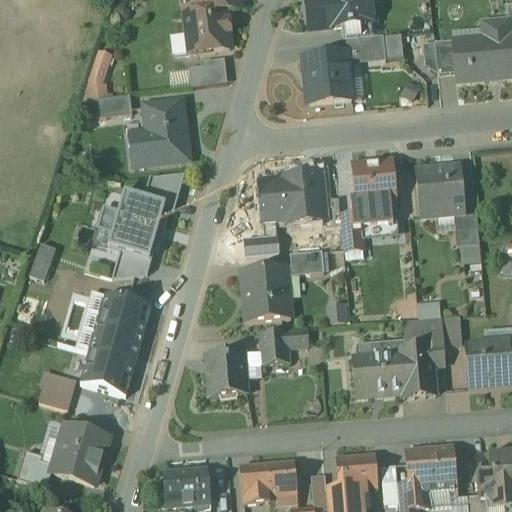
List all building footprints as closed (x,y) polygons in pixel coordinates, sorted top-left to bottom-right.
[(196,0),(199,18),(227,14),(242,12),(240,0),(196,0)] [(364,0),(324,0),(325,2),(313,3),(306,13),(308,35),(374,28),(372,9),(365,10),(364,0)] [(179,20),(184,63),(232,58),(227,14),(199,18),(179,20)] [(508,26),(483,28),(484,43),(454,45),(455,51),(453,52),(455,78),(456,87),(511,81),(511,40),(510,40),(508,26)] [(383,41),(351,44),(353,63),(383,60),(384,66),(385,65),(383,41)] [(454,45),(434,47),(438,79),(455,78),(453,52),(455,51),(454,45)] [(347,57),(304,61),(304,63),(306,63),(309,91),(307,91),(309,109),(352,105),(351,103),(348,103),(346,73),(349,73),(347,57)] [(206,65),(206,73),(172,74),(172,91),(228,89),(227,64),(206,65)] [(129,101),(98,105),(100,123),(132,120),(129,101)] [(182,106),(144,111),(144,113),(148,138),(130,140),(134,173),(189,166),(182,106)] [(391,166),(353,170),(357,213),(395,209),(391,166)] [(444,174),(417,176),(417,175),(416,175),(420,222),(439,221),(438,217),(464,215),(459,171),(444,173),(444,174)] [(322,178),(282,182),(282,185),(277,185),(272,193),(272,197),(262,198),(265,224),(286,222),(286,228),(325,224),(326,224),(324,205),(322,178)] [(106,251),(151,264),(166,211),(121,198),(106,251)] [(338,204),(324,205),(326,224),(325,224),(326,233),(341,231),(340,220),(338,204)] [(360,218),(340,220),(341,231),(343,256),(363,254),(360,218)] [(476,219),(460,221),(463,251),(479,249),(476,219)] [(281,240),(264,242),(266,257),(282,255),(281,240)] [(511,248),(503,249),(505,279),(511,278),(511,248)] [(46,287),(57,254),(42,249),(32,282),(46,287)] [(269,272),(289,270),(287,256),(267,259),(269,272)] [(322,257),(290,260),(291,275),(312,273),(312,279),(324,278),(322,257)] [(286,272),(242,276),(246,328),(291,324),(286,272)] [(150,313),(106,301),(94,342),(139,355),(150,313)] [(329,328),(349,327),(348,308),(328,309),(329,328)] [(458,322),(441,323),(443,348),(444,353),(461,352),(458,322)] [(441,323),(402,327),(404,348),(405,352),(431,349),(443,348),(441,323)] [(511,334),(484,336),(485,349),(465,351),(468,394),(487,392),(487,389),(511,387),(511,334)] [(307,336),(286,337),(287,353),(308,352),(307,336)] [(286,337),(260,339),(263,370),(288,368),(287,353),(286,337)] [(139,355),(94,342),(81,389),(125,401),(139,355)] [(404,348),(361,352),(361,362),(352,363),(355,400),(382,398),(383,400),(403,399),(398,353),(405,352),(404,348)] [(443,348),(431,349),(433,372),(445,371),(444,353),(443,348)] [(405,352),(398,353),(403,399),(413,398),(413,403),(435,401),(433,372),(431,349),(405,352)] [(244,358),(208,361),(209,377),(207,377),(209,402),(247,399),(244,358)] [(46,374),(38,408),(70,415),(78,381),(46,374)] [(108,443),(65,431),(54,470),(51,478),(94,491),(108,443)] [(452,454),(407,458),(409,491),(409,492),(415,491),(416,511),(431,511),(430,490),(454,488),(452,454)] [(42,462),(25,457),(17,485),(47,494),(51,478),(54,470),(41,467),(42,462)] [(511,461),(499,462),(499,459),(476,461),(479,501),(486,501),(486,504),(494,510),(510,509),(509,500),(511,499),(511,461)] [(375,461),(335,464),(338,495),(326,496),(327,511),(353,511),(352,495),(378,493),(375,461)] [(294,467),(240,472),(243,510),(260,508),(260,502),(276,501),(277,511),(298,510),(294,467)] [(395,472),(381,473),(381,474),(384,510),(398,509),(397,492),(395,472)] [(207,475),(163,479),(165,511),(168,511),(210,508),(207,475)] [(325,480),(311,481),(313,511),(327,511),(326,496),(325,480)] [(454,488),(430,490),(431,511),(446,511),(450,511),(451,511),(455,505),(456,505),(456,503),(454,488)] [(409,491),(397,492),(398,509),(398,511),(416,511),(415,491),(409,492),(409,491)] [(479,501),(467,502),(467,511),(486,511),(486,504),(486,501),(479,501)] [(467,511),(467,502),(456,503),(456,505),(455,505),(451,511),(450,511),(467,511)]
